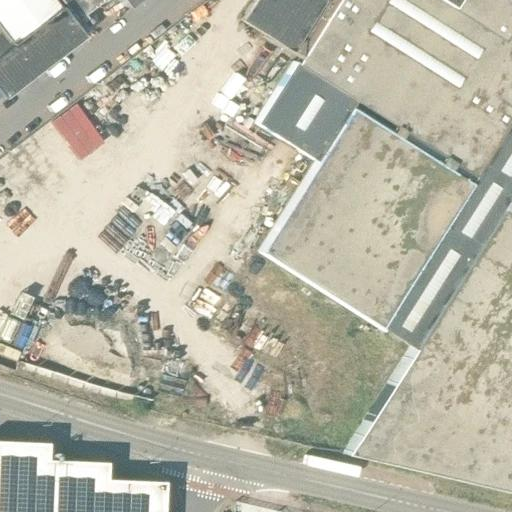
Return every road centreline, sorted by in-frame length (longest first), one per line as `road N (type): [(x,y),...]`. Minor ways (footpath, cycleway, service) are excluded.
road 1 (tertiary): [(441,511),(206,458)]
road 2 (tertiary): [(206,458),(0,394)]
road 3 (unclassified): [(0,129),(168,0)]
